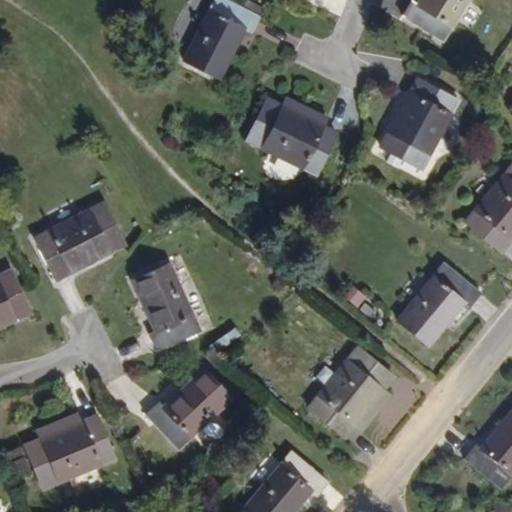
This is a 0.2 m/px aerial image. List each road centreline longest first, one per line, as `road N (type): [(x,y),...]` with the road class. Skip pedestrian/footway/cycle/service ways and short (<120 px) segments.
road 1 (track): [(458,405),(199,202),(83,64),(22,8),(0,0)]
road 2 (residential): [(387,501),(511,342)]
